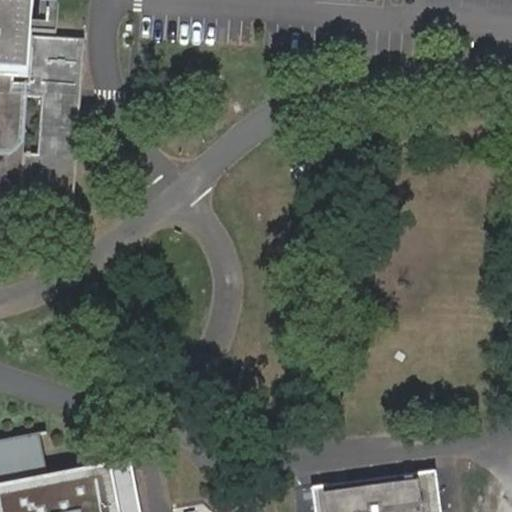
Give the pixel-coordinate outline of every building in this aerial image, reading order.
[(0,0),(0,193),(17,195),(19,156),(24,97),(24,90),(7,88),(10,65),(26,66),(27,38),(30,0),(0,0)] [(85,41),(27,38),(26,66),(24,97),(43,98),(40,157),(19,156),(17,195),(17,203),(76,206),(85,41)] [(37,435),(0,442),(0,468),(41,461),(37,435)] [(153,511),(144,467),(2,495),(5,511),(153,511)] [(441,511),(436,474),(313,490),(316,511),(441,511)]
